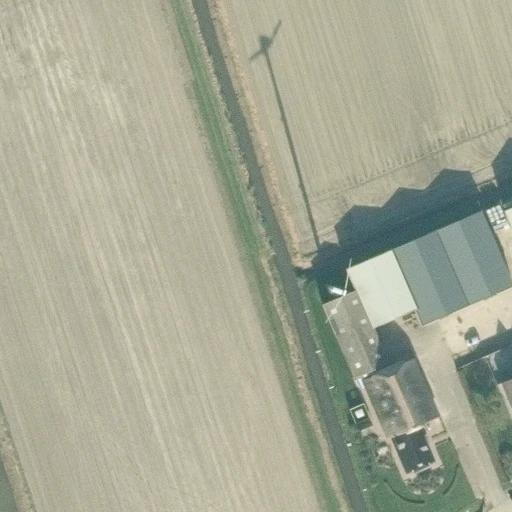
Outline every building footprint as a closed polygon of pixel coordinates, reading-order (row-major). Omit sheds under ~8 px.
[(511,206),(502,211),(511,232),(511,206)] [(510,286),(478,212),(345,270),(354,291),(371,329),(415,309),(422,325),(510,286)] [(353,379),(386,364),(371,329),(354,291),(321,305),(353,379)] [(406,473),(432,462),(420,436),(424,435),(420,425),(436,418),(411,359),(362,381),(387,439),(390,438),(406,473)] [(511,379),(500,384),(511,410),(511,379)]
